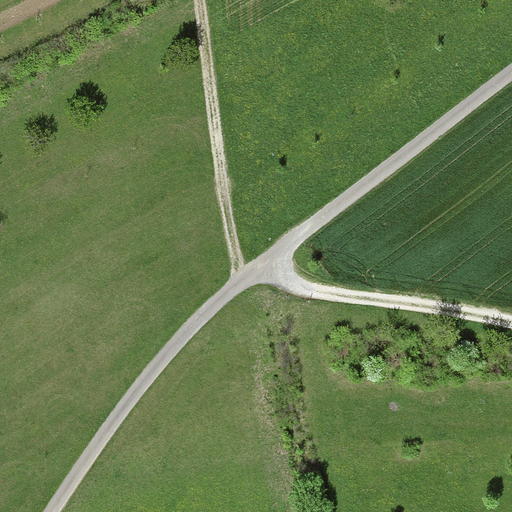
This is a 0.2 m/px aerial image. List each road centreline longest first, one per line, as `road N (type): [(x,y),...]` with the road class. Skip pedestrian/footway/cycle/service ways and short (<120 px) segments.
road 1 (track): [(269,270),(233,290),(133,398),(49,511)]
road 2 (track): [(511,76),(269,270)]
road 3 (track): [(247,283),(202,0)]
road 4 (track): [(511,321),(319,295),(269,270)]
